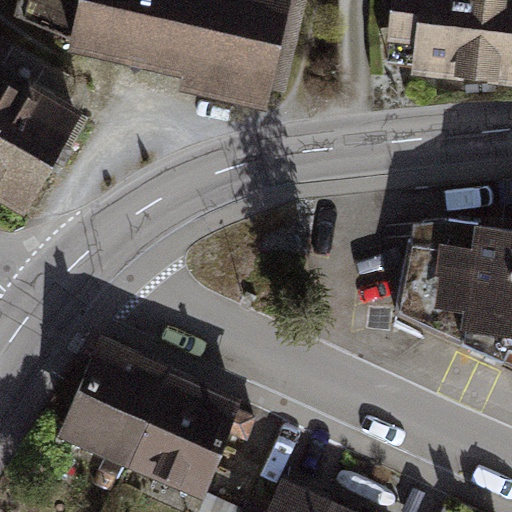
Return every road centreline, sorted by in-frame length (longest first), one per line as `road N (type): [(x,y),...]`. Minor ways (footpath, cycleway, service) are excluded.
road 1 (residential): [(511,457),(377,399),(87,253)]
road 2 (tertiary): [(87,253),(132,215),(228,172),(292,155),(511,133)]
